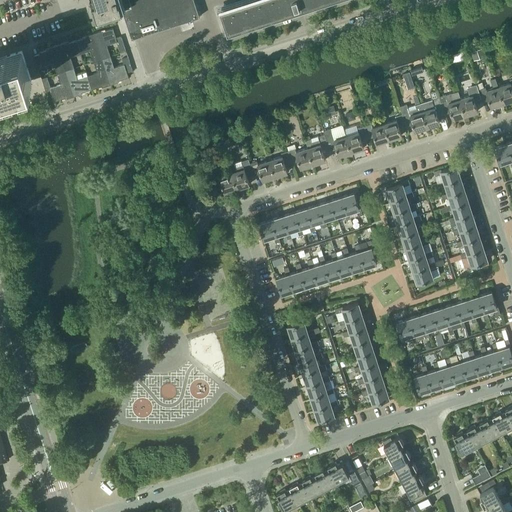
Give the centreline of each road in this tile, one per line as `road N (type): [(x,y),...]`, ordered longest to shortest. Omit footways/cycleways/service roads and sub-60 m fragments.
road 1 (residential): [(305,448),(236,210),(467,135)]
road 2 (residential): [(0,140),(421,0)]
road 3 (tertiary): [(48,462),(0,310)]
road 4 (residential): [(105,511),(249,466)]
road 5 (residential): [(511,275),(467,135)]
road 6 (residential): [(305,448),(426,409)]
